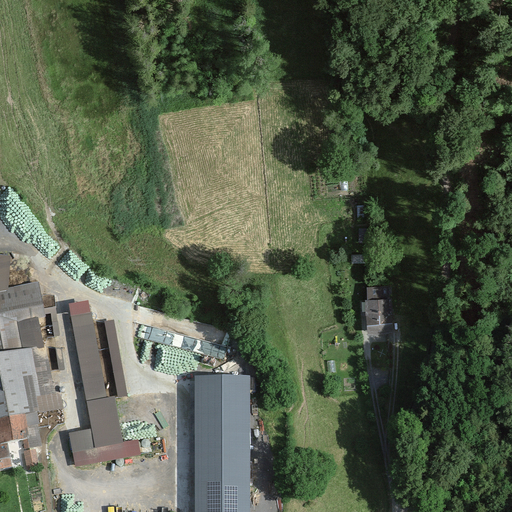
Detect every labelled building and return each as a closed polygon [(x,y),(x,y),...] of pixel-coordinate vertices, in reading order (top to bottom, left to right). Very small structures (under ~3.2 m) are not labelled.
[(0,353),(28,349),(24,325),(41,322),(35,283),(0,288),(0,353)] [(392,286),(366,287),(368,332),(394,331),(392,286)] [(67,317),(82,403),(104,399),(88,313),(67,317)] [(114,319),(104,321),(117,396),(127,395),(114,319)] [(0,419),(33,414),(61,410),(57,383),(51,384),(45,346),(28,349),(0,353),(0,419)] [(249,511),(249,376),(196,376),(196,511),(249,511)] [(64,433),(68,454),(119,445),(111,398),(104,399),(82,403),(86,430),(64,433)] [(20,450),(39,447),(33,414),(0,419),(0,443),(3,443),(18,441),(20,450)]
